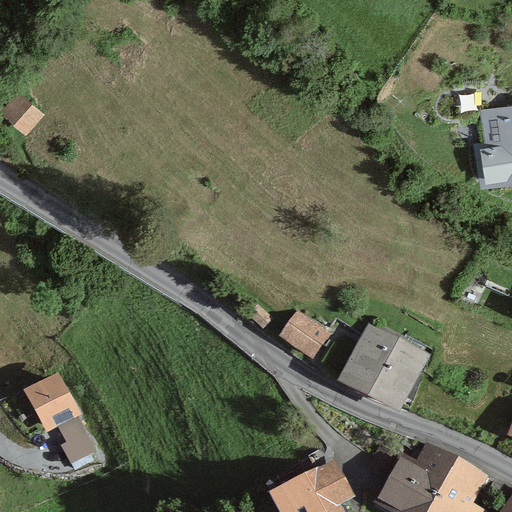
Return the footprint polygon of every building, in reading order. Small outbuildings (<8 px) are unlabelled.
[(476,144),(482,179),(511,174),(511,107),(495,110),(492,92),(454,98),(457,117),(480,113),(484,142),(476,144)] [(5,111),(26,131),(41,115),(20,95),(5,111)] [(511,267),(509,266),(507,268),(496,263),(488,279),(511,289),(511,267)] [(251,316),(260,324),(268,316),(258,308),(251,316)] [(299,316),(284,338),(310,356),(325,334),(299,316)] [(396,400),(410,409),(424,373),(413,367),(418,356),(375,334),(365,352),(339,338),(326,364),(332,373),(393,406),(396,400)] [(50,429),(61,422),(73,443),(62,449),(71,466),(95,452),(55,381),(31,395),(50,429)] [(428,511),(457,460),(430,445),(425,453),(429,456),(422,469),(405,459),(399,461),(395,469),(401,472),(385,501),(404,511),(428,511)] [(385,474),(395,456),(382,447),(371,465),(385,474)] [(483,489),(489,479),(457,460),(428,511),(476,511),(462,504),(473,484),(483,489)] [(339,511),(318,472),(279,493),(289,511),(339,511)]
